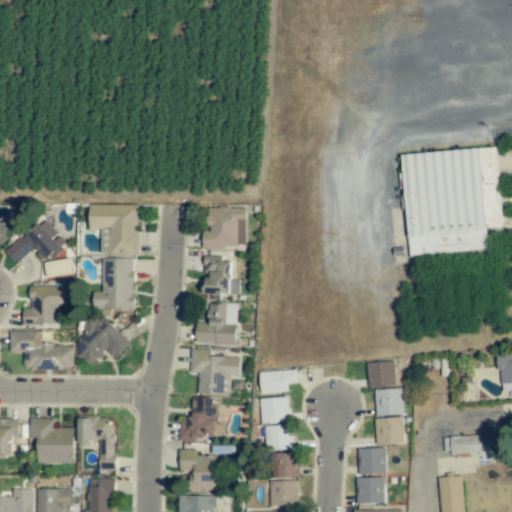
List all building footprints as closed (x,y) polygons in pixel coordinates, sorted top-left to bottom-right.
[(401,154),(497,146),(504,227),(486,229),(487,250),(409,257),(401,154)] [(138,255),(138,205),(88,204),(88,229),(100,229),(100,254),(138,255)] [(245,247),(246,207),(203,207),(203,247),(245,247)] [(15,263),(37,248),(44,259),(63,246),(45,220),(4,248),(15,263)] [(232,261),(223,261),(223,256),(206,255),(205,294),(231,294),(232,261)] [(102,259),(101,291),(92,291),(92,308),(133,309),(134,259),(102,259)] [(30,286),(30,308),(22,308),(22,325),(58,325),(58,306),(72,305),(72,285),(30,286)] [(237,304),(208,303),(207,323),(196,323),(196,344),(236,345),(237,304)] [(131,343),(99,312),(82,329),(85,332),(71,346),(91,366),(107,350),(115,359),(131,343)] [(41,331),(10,330),(9,352),(24,352),(23,369),(74,369),(74,345),(41,345),(41,331)] [(239,357),(210,356),(210,349),(190,349),(190,373),(198,373),(197,393),(229,394),(229,375),(238,376),(239,357)] [(511,353),(498,354),(499,390),(511,389),(511,353)] [(368,362),(368,387),(395,386),(395,362),(368,362)] [(288,392),(287,384),(297,383),(297,370),(260,371),(261,393),(288,392)] [(375,389),(376,415),(403,414),(403,388),(375,389)] [(217,398),(191,397),(191,416),(180,416),(178,441),(195,441),(196,436),(215,437),(217,398)] [(260,423),(288,422),(287,397),(260,398),(260,423)] [(85,447),(90,447),(90,440),(99,440),(99,469),(114,469),(114,417),(85,417),(85,447)] [(375,418),(376,444),(403,444),(402,417),(375,418)] [(74,428),(53,428),(53,418),(30,418),(29,439),(37,439),(37,463),(74,463),(74,428)] [(291,425),(264,426),(265,450),(292,449),(291,425)] [(494,435),(444,437),(444,454),(494,452),(494,435)] [(358,449),(359,474),(386,474),(385,448),(358,449)] [(215,456),(196,456),(195,449),(179,450),(180,471),(189,471),(189,490),(215,489),(215,456)] [(271,506),(297,505),(297,479),(299,479),(298,452),(270,453),(271,506)] [(463,511),(463,476),(440,477),(440,511),(463,511)] [(384,477),(356,478),(357,504),(384,503),(384,477)] [(88,479),(87,511),(114,511),(114,479),(88,479)] [(0,496),(0,511),(32,511),(33,489),(12,489),(12,497),(0,496)] [(37,489),(37,510),(71,510),(70,489),(37,489)] [(215,511),(215,496),(179,495),(178,511),(182,511),(181,511),(198,511),(199,511),(215,511)]
